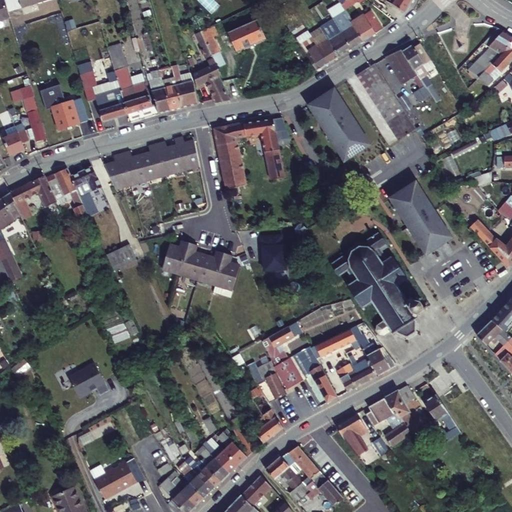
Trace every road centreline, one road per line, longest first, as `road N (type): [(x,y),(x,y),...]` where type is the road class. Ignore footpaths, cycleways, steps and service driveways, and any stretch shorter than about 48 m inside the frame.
road 1 (tertiary): [(449,344),(293,434),(209,511)]
road 2 (tertiary): [(442,0),(301,96),(201,118)]
road 3 (tertiary): [(201,118),(60,157),(0,184)]
